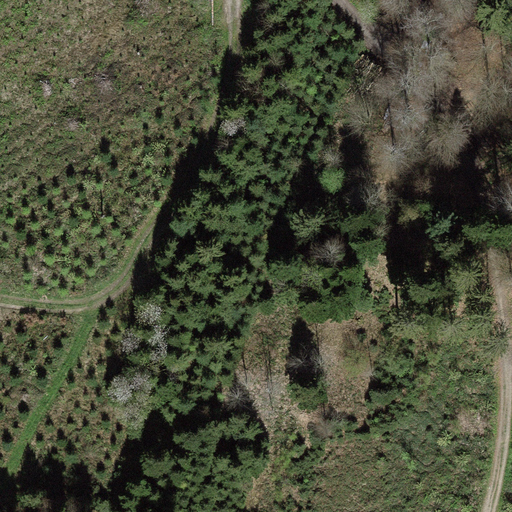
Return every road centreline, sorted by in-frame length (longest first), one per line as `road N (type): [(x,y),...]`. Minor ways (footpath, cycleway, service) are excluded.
road 1 (track): [(490,511),(508,372),(481,198),(439,123),(337,0)]
road 2 (track): [(240,0),(227,93),(188,187),(103,300),(0,486)]
